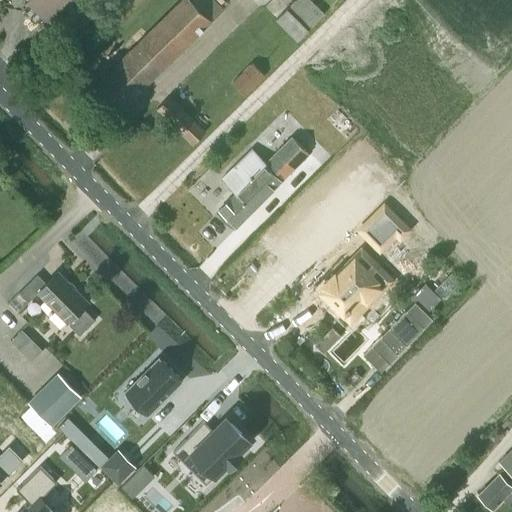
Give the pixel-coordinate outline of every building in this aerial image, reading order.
[(27,0),(33,7),(40,15),(46,20),(67,0),(27,0)] [(116,113),(212,20),(225,8),(216,0),(180,0),(92,88),(116,113)] [(312,0),(294,0),(287,7),(309,29),(325,13),(312,0)] [(33,7),(27,12),(34,20),(40,15),(33,7)] [(298,41),(309,29),(287,7),(275,19),(298,41)] [(42,71),(56,57),(58,58),(75,39),(60,26),(52,34),(47,30),(38,39),(24,53),(42,71)] [(252,61),(232,82),(245,95),(267,75),(252,61)] [(157,108),(183,134),(193,144),(206,131),(170,95),(157,108)] [(237,192),(218,210),(234,226),(295,166),(302,159),(309,152),(293,136),(266,163),(252,149),(223,178),(237,192)] [(361,250),(322,289),(351,319),(356,313),(376,293),(385,284),(367,266),(372,262),(361,250)] [(37,273),(19,292),(28,301),(37,292),(67,322),(80,335),(95,319),(83,307),(89,301),(58,270),(46,282),(37,273)] [(416,302),(365,354),(382,371),(433,319),(416,302)] [(160,356),(124,391),(147,414),(182,378),(160,356)] [(58,371),(27,401),(48,422),(51,425),(81,395),(79,393),(58,371)] [(203,419),(173,450),(193,470),(202,461),(215,473),(226,462),(229,465),(241,454),(238,451),(249,439),(227,417),(214,429),(203,419)] [(0,476),(6,471),(7,471),(21,458),(7,444),(0,451),(0,476)] [(72,444),(60,456),(86,482),(98,469),(72,444)] [(118,448),(101,465),(118,482),(135,465),(118,448)] [(505,467),(478,494),(492,507),(502,497),(507,501),(511,502),(511,489),(511,488),(511,487),(511,448),(499,461),(505,467)] [(55,511),(41,497),(57,481),(40,464),(16,488),(32,503),(27,508),(25,506),(19,511),(55,511)] [(129,479),(122,486),(133,497),(140,491),(129,479)]
